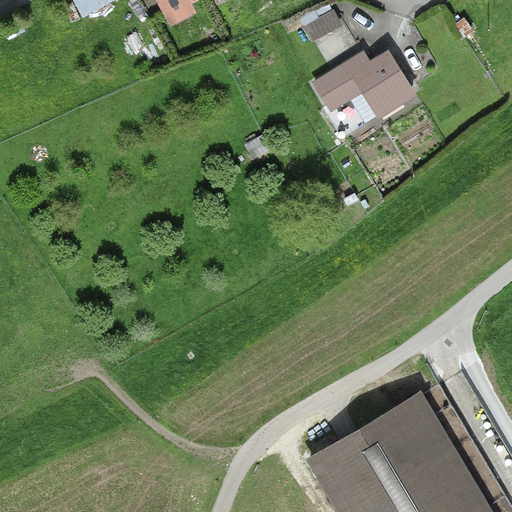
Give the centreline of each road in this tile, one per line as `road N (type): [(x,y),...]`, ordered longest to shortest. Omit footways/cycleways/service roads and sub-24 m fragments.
road 1 (residential): [(220,511),(234,471),(271,432),(448,322),(511,268)]
road 2 (track): [(511,433),(448,322)]
